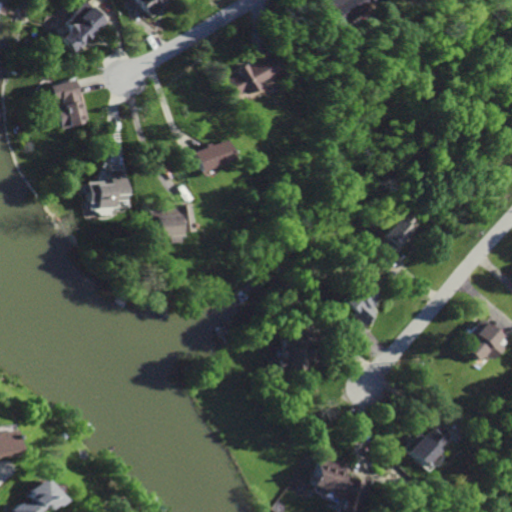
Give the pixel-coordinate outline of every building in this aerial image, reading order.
[(130,0),(144,16),(163,0),(130,0)] [(325,0),(313,7),(323,26),(369,2),(367,0),(325,0)] [(54,36),(68,53),(102,23),(83,1),(58,24),(62,29),(54,36)] [(237,66),(235,62),(222,68),(225,75),(213,80),(220,97),(248,86),(246,81),(269,72),(262,56),(237,66)] [(43,85),(45,98),(56,97),(57,105),(49,106),(52,127),(83,123),(80,102),(75,103),(72,81),(43,85)] [(224,159),(218,139),(183,152),(189,171),(224,159)] [(79,182),(80,202),(88,202),(88,208),(108,208),(108,201),(120,201),(120,170),(102,170),(103,182),(79,182)] [(141,211),(142,236),(185,233),(183,204),(168,205),(168,209),(141,211)] [(379,241),(370,251),(381,261),(413,226),(399,212),(375,238),(379,241)] [(370,313),(363,306),(372,296),(356,282),(336,304),(359,325),(370,313)] [(465,361),(472,353),(479,359),(489,347),(482,341),(488,335),(470,320),(448,345),(465,361)] [(412,434),(394,451),(409,466),(439,437),(427,425),(415,437),(412,434)] [(346,511),(355,482),(337,477),(341,465),(311,457),(302,486),(334,494),(328,511),(346,511)] [(0,506),(0,511),(26,511),(42,497),(23,478),(9,491),(12,495),(0,506)]
